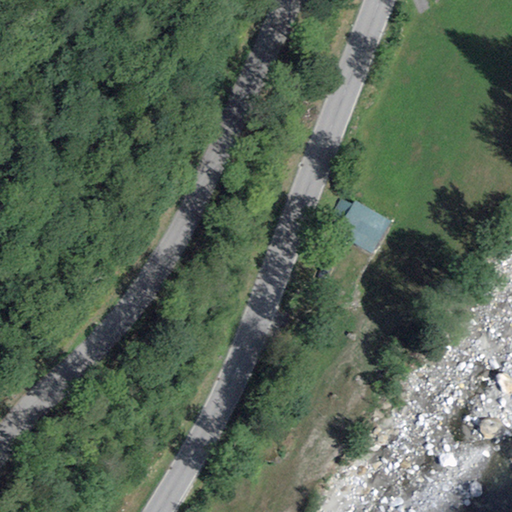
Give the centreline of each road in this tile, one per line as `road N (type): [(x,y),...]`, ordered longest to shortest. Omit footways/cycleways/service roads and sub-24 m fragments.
road 1 (tertiary): [(157,511),(236,372),(379,0)]
road 2 (unclassified): [(287,0),(158,268),(0,448)]
